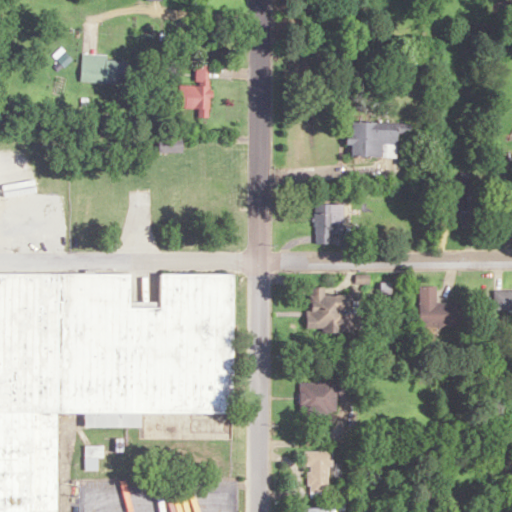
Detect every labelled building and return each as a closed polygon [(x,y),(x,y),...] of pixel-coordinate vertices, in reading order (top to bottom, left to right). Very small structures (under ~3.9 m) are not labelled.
[(126,84),(127,59),(108,59),(108,54),(82,53),(80,82),(126,84)] [(210,65),(196,65),(196,85),(179,85),(179,107),(198,107),(198,117),(210,117),(210,65)] [(398,157),(398,132),(412,133),(413,122),(351,121),(350,156),(398,157)] [(183,136),(159,136),(159,152),(183,152),(183,136)] [(455,188),(455,226),(473,226),(473,188),(455,188)] [(511,221),(511,197),(498,198),(498,221),(511,221)] [(330,235),(344,235),(344,204),(316,204),(316,244),(330,244),(330,235)] [(233,440),(236,274),(160,273),(159,304),(131,303),(132,274),(0,271),(0,419),(16,436),(15,474),(0,488),(0,511),(81,511),(82,490),(57,489),(58,413),(84,414),(84,426),(140,428),(146,422),(145,438),(233,440)] [(463,327),(463,303),(436,303),(436,286),(420,286),(420,327),(463,327)] [(353,294),(326,294),(326,287),(308,287),(309,331),(361,331),(361,302),(353,302),(353,294)] [(511,289),(494,290),(494,310),(511,309),(511,289)] [(337,395),(354,395),(354,382),(300,381),(299,413),(337,414),(337,395)] [(85,470),(98,470),(98,457),(104,457),(104,445),(85,445),(85,470)] [(330,492),(330,451),(307,451),(307,492),(330,492)]
